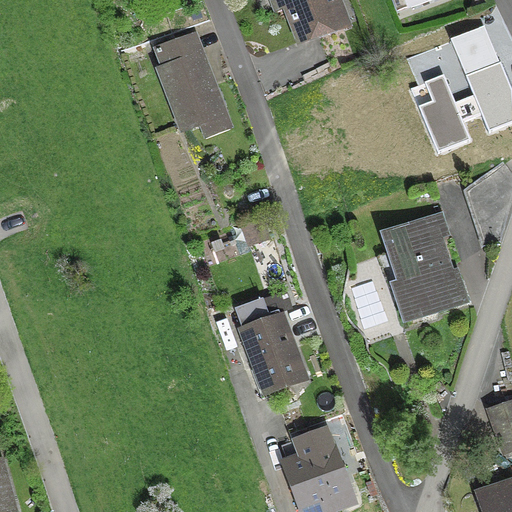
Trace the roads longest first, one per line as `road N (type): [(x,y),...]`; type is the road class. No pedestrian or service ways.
road 1 (residential): [(216,0),(385,482),(404,511)]
road 2 (residential): [(511,252),(431,511)]
road 3 (residential): [(0,325),(62,511)]
